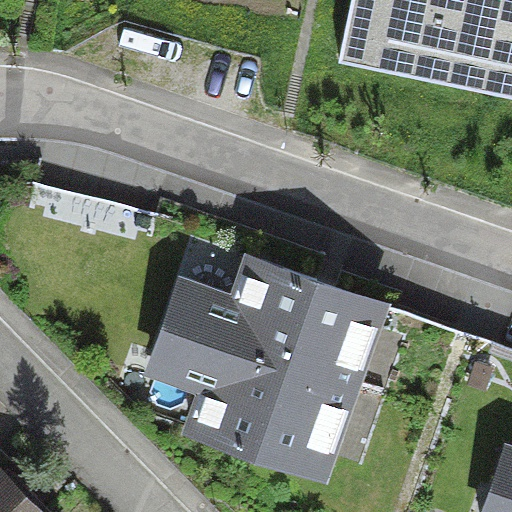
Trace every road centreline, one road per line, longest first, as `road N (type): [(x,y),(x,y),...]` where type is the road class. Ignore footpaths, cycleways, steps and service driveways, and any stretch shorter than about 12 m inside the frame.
road 1 (residential): [(0,101),(114,120),(511,261)]
road 2 (residential): [(0,362),(151,511)]
